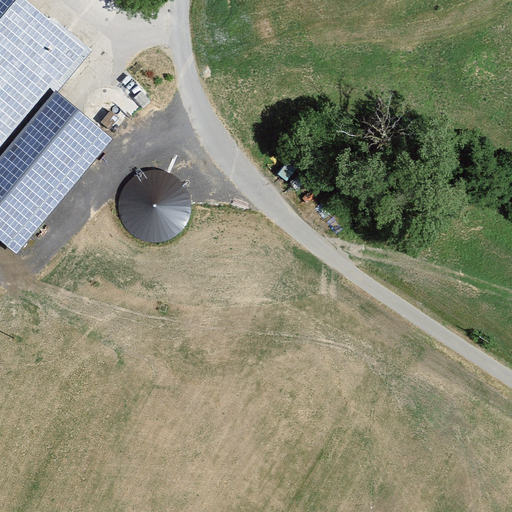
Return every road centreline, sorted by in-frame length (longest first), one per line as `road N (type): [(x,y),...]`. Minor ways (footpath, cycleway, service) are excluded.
road 1 (unclassified): [(511,378),(350,272),(232,163),(192,103),(181,54),(183,0)]
road 2 (track): [(192,103),(138,137),(36,264)]
